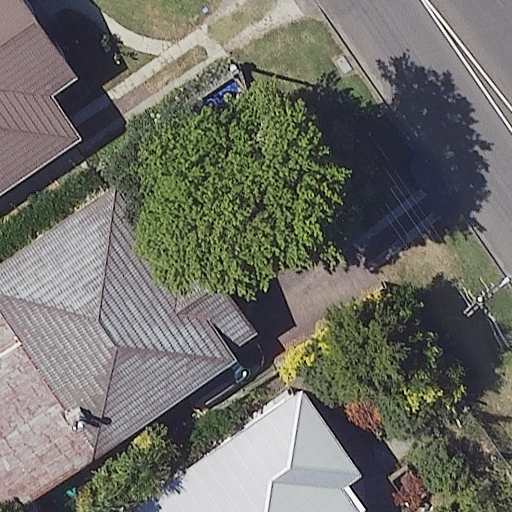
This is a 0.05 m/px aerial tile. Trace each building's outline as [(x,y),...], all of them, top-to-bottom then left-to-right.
[(33,0),(0,0),(0,171),(84,114),(54,71),(74,58),(33,0)] [(141,147),(0,244),(0,307),(16,331),(92,438),(262,321),(141,147)] [(16,331),(0,341),(0,502),(92,438),(16,331)] [(369,459),(303,366),(124,494),(130,501),(137,511),(376,511),(349,474),(369,459)] [(137,511),(130,501),(114,511),(137,511)]
